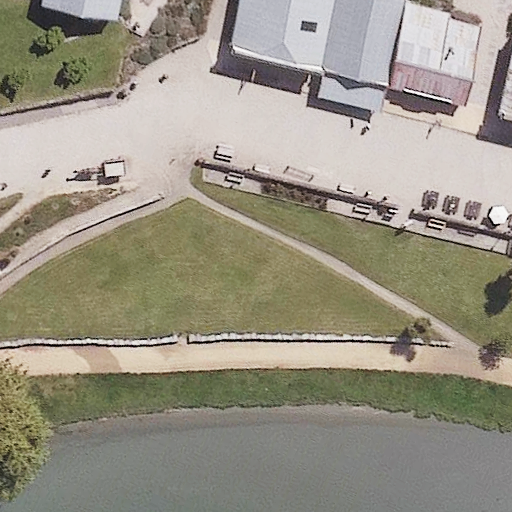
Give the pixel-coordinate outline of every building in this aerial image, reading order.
[(33,0),(33,3),(108,17),(110,0),(33,0)] [(236,0),(227,45),(226,50),(316,71),(331,0),(236,0)] [(402,0),(331,0),(316,71),(382,86),(401,6),(402,0)] [(480,25),(401,6),(382,86),(460,105),(480,25)] [(511,32),(510,32),(490,111),(511,116),(511,32)] [(382,86),(316,71),(309,99),(375,114),(382,86)]
